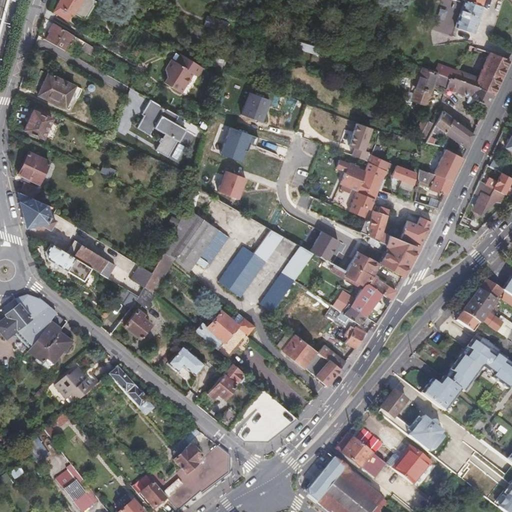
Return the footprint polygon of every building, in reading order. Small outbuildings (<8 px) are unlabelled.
[(89,0),(81,0),(81,1),(78,0),(60,0),(52,15),(67,24),(72,15),(84,22),(95,3),(89,0)] [(482,0),(463,0),(453,27),(471,34),(482,0)] [(211,27),(233,34),(239,23),(209,13),(208,13),(204,25),(210,26),(211,27)] [(51,32),(45,42),(63,52),(68,44),(92,58),(96,51),(52,26),(49,31),(51,32)] [(456,69),(452,78),(492,95),(508,61),(489,54),(478,78),(456,69)] [(202,68),(181,55),(176,64),(171,61),(165,71),(167,77),(164,83),(182,93),(193,75),(197,77),(202,68)] [(211,59),(208,68),(218,74),(220,69),(223,69),(225,62),(211,59)] [(402,62),(398,73),(416,78),(420,68),(402,62)] [(420,68),(416,78),(413,87),(411,87),(408,96),(411,96),(409,102),(426,107),(434,83),(447,87),(449,78),(420,68)] [(76,85),(48,72),(38,95),(66,108),(76,85)] [(451,79),(449,78),(447,87),(446,89),(468,98),(466,102),(473,105),(474,101),(481,103),(479,107),(485,110),(492,95),(452,78),(451,79)] [(267,102),(248,95),(240,115),(260,122),(267,102)] [(178,116),(150,100),(142,115),(144,116),(137,129),(150,136),(154,128),(165,134),(156,151),(168,157),(177,141),(179,142),(186,130),(174,123),(178,116)] [(53,118),(34,110),(25,130),(43,139),(45,136),(51,121),(53,118)] [(443,112),(436,126),(447,133),(447,134),(455,141),(460,136),(469,143),(473,133),(443,112)] [(414,131),(425,138),(433,123),(422,116),(414,131)] [(51,121),(45,136),(53,139),(59,125),(51,121)] [(360,160),(366,153),(359,151),(367,129),(353,124),(345,146),(351,149),(348,156),(360,160)] [(439,145),(444,148),(447,142),(445,140),(447,138),(445,136),(447,134),(447,133),(436,126),(427,142),(429,142),(439,145)] [(229,128),(219,155),(239,162),(243,151),(246,152),(248,144),(254,147),(257,138),(229,128)] [(455,141),(465,149),(469,143),(460,136),(455,141)] [(50,161),(29,152),(18,175),(40,185),(50,161)] [(336,169),(344,172),(360,178),(369,154),(367,154),(362,160),(360,166),(350,162),(349,164),(339,161),(336,169)] [(369,154),(360,178),(355,191),(373,198),(376,189),(379,190),(383,179),(381,178),(385,166),(390,168),(391,164),(369,154)] [(506,163),(490,155),(487,163),(486,164),(501,172),(506,163)] [(100,171),(112,177),(115,170),(103,164),(100,171)] [(414,172),(391,164),(390,168),(389,169),(390,172),(394,173),(392,177),(402,180),(396,195),(408,199),(413,182),(414,172)] [(451,180),(418,169),(418,177),(418,179),(431,184),(430,188),(430,189),(445,194),(451,180)] [(226,172),(219,193),(238,200),(246,179),(226,172)] [(355,191),(360,178),(344,172),(339,184),(355,191)] [(511,186),(509,185),(511,178),(511,177),(501,172),(493,187),(505,193),(511,196),(511,195),(511,186)] [(431,184),(418,179),(417,183),(430,188),(431,184)] [(493,187),(479,180),(473,192),(478,195),(471,210),(480,215),(497,199),(500,201),(505,193),(493,187)] [(20,193),(33,199),(37,190),(24,184),(20,193)] [(185,207),(192,209),(198,189),(191,188),(185,207)] [(16,191),(24,226),(33,223),(33,226),(44,231),(45,229),(50,231),(55,222),(49,219),(46,206),(33,199),(20,193),(16,191)] [(373,198),(355,191),(354,194),(348,210),(363,216),(366,208),(369,209),(373,198)] [(171,258),(187,271),(193,261),(204,269),(227,235),(184,206),(182,210),(176,222),(170,235),(163,248),(162,250),(171,258)] [(382,243),(384,244),(386,234),(381,232),(388,210),(374,206),(368,223),(362,221),(357,232),(369,238),(377,241),(382,243)] [(469,226),(473,219),(464,214),(461,222),(469,226)] [(420,246),(431,222),(419,217),(416,225),(407,221),(402,232),(397,230),(395,236),(420,246)] [(251,252),(264,260),(281,236),(268,229),(251,252)] [(320,232),(308,252),(312,254),(326,262),(337,242),(320,232)] [(405,271),(419,248),(386,234),(384,244),(388,247),(381,259),(378,264),(402,277),(405,271)] [(374,247),(377,241),(369,238),(366,243),(374,247)] [(66,253),(92,269),(106,278),(113,266),(74,240),(66,253)] [(379,250),(382,243),(377,241),(374,247),(379,250)] [(66,253),(49,242),(43,251),(43,258),(82,284),(92,269),(66,253)] [(251,252),(242,246),(218,281),(239,296),(264,260),(251,252)] [(308,252),(298,246),(280,271),(293,280),(312,254),(308,252)] [(159,279),(171,258),(162,250),(150,273),(145,284),(143,288),(150,294),(159,279)] [(365,286),(366,286),(372,277),(370,272),(375,263),(356,253),(350,264),(345,273),(365,286)] [(345,273),(332,265),(326,274),(330,277),(329,279),(338,284),(345,273)] [(142,288),(143,288),(145,284),(150,273),(138,266),(130,280),(142,288)] [(271,312),(275,306),(293,280),(280,271),(259,304),(271,312)] [(366,286),(389,301),(395,291),(373,277),(372,277),(366,286)] [(511,279),(509,277),(500,289),(501,290),(511,297),(511,279)] [(500,289),(484,279),(470,299),(462,311),(479,323),(480,322),(493,331),(500,323),(486,312),(501,290),(500,289)] [(365,315),(375,321),(389,301),(366,286),(365,286),(361,287),(353,299),(349,304),(365,315)] [(148,304),(153,296),(150,294),(143,288),(142,288),(139,294),(136,298),(132,303),(145,312),(150,306),(148,304)] [(347,303),(349,304),(353,299),(342,291),(332,307),(341,313),(347,303)] [(54,316),(56,313),(41,301),(26,296),(15,299),(14,300),(18,304),(19,306),(25,314),(41,335),(35,342),(49,356),(65,341),(57,334),(59,332),(51,324),(48,321),(54,316)] [(335,322),(347,330),(349,331),(351,329),(353,330),(354,328),(356,323),(358,325),(365,315),(349,304),(342,314),(349,318),(345,324),(337,318),(335,322)] [(26,351),(35,342),(41,335),(25,314),(19,306),(7,316),(8,317),(0,323),(0,335),(4,341),(13,334),(26,351)] [(269,315),(272,318),(278,309),(275,306),(271,312),(269,315)] [(126,311),(119,321),(123,325),(122,326),(138,339),(150,325),(141,318),(143,316),(136,310),(131,315),(126,311)] [(479,323),(462,311),(456,320),(472,331),(479,323)] [(228,359),(254,326),(243,317),(237,326),(220,312),(207,327),(202,323),(195,331),(228,359)] [(343,349),(351,354),(357,348),(356,347),(363,333),(354,328),(353,330),(351,329),(349,331),(347,330),(345,334),(349,336),(343,349)] [(276,345),(283,350),(295,335),(288,330),(276,345)] [(305,343),(317,352),(322,345),(326,341),(314,332),(305,343)] [(282,351),(326,384),(339,369),(333,364),(324,356),(323,357),(317,352),(305,343),(295,335),(283,350),(282,351)] [(511,368),(502,361),(504,358),(491,348),(493,345),(482,337),(480,340),(473,335),(466,345),(469,348),(463,356),(476,366),(477,367),(481,367),(491,374),(490,376),(505,388),(508,386),(511,388),(511,368)] [(71,345),(66,340),(65,341),(49,356),(35,342),(26,351),(46,369),(63,351),(64,352),(71,345)] [(324,356),(333,364),(338,357),(322,345),(317,352),(323,357),(324,356)] [(194,374),(203,364),(181,347),(167,363),(177,370),(182,365),(194,374)] [(451,370),(446,378),(460,389),(462,390),(468,382),(465,380),(476,366),(463,356),(459,353),(448,368),(451,370)] [(333,364),(339,369),(344,362),(338,357),(333,364)] [(244,373),(232,363),(206,393),(212,398),(216,394),(222,399),(234,386),(226,379),(229,375),(237,382),(244,373)] [(115,368),(108,374),(138,407),(146,401),(115,368)] [(54,387),(71,406),(79,399),(93,387),(87,380),(78,369),(72,374),(73,375),(68,379),(66,377),(54,387)] [(446,378),(442,375),(437,381),(431,378),(420,392),(443,410),(460,389),(446,378)] [(92,376),(87,380),(93,387),(98,383),(92,376)] [(505,388),(490,376),(489,377),(505,389),(505,388)] [(267,440),(297,417),(261,388),(228,430),(242,442),(267,440)] [(380,408),(376,413),(425,451),(428,447),(439,434),(441,431),(435,426),(435,423),(434,421),(432,419),(428,421),(422,416),(413,427),(407,425),(394,415),(406,400),(393,390),(379,408),(380,408)] [(60,428),(70,419),(64,412),(54,421),(60,428)] [(483,423),(479,419),(472,427),(477,431),(483,423)] [(193,427),(194,426),(187,420),(175,431),(181,438),(193,427)] [(55,435),(47,426),(43,429),(48,435),(51,439),(55,435)] [(198,433),(193,427),(181,438),(186,443),(198,433)] [(25,445),(40,468),(52,458),(41,441),(48,435),(43,429),(25,445)] [(385,462),(347,433),(335,448),(373,478),(386,463),(385,462)] [(442,437),(439,434),(428,447),(432,450),(442,437)] [(177,453),(186,446),(181,440),(172,448),(177,453)] [(199,493),(201,494),(228,473),(225,455),(214,446),(199,460),(188,447),(173,461),(184,474),(199,493)] [(391,455),(385,462),(386,463),(413,485),(431,463),(410,446),(403,455),(402,454),(398,458),(395,455),(391,455)] [(371,511),(384,497),(334,456),(305,490),(307,495),(327,511),(371,511)] [(24,473),(19,466),(9,473),(14,480),(24,473)] [(82,479),(74,469),(57,485),(64,493),(82,479)] [(11,480),(6,473),(0,477),(0,482),(2,486),(11,480)] [(166,499),(177,511),(199,493),(184,474),(161,493),(166,499)] [(161,493),(146,475),(134,486),(153,509),(166,499),(161,493)] [(64,493),(75,505),(92,492),(82,479),(64,493)] [(511,511),(511,486),(496,506),(502,511),(511,511)] [(81,511),(88,511),(100,502),(92,492),(75,505),(81,511)] [(141,511),(133,502),(131,503),(125,497),(119,503),(125,509),(121,511),(141,511)]
